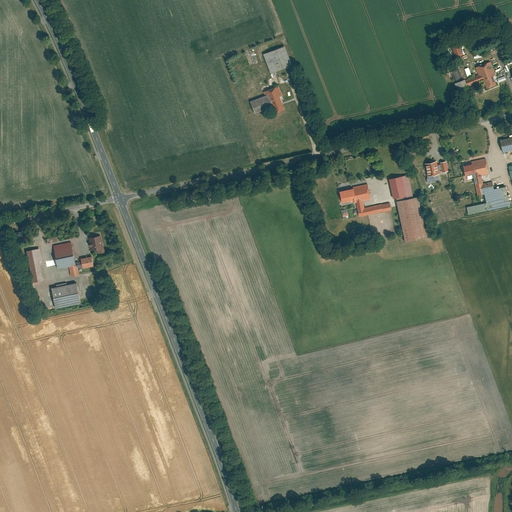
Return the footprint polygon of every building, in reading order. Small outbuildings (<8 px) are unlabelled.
[(458,44),(451,47),(455,58),(462,55),(458,44)] [(284,46),(263,54),(270,74),(292,66),(284,46)] [(460,68),(450,72),(457,90),(484,80),(486,87),(495,84),(492,77),(495,76),(489,61),(473,67),(476,74),(464,78),(460,68)] [(265,97),(252,101),(255,112),(272,107),(274,112),(284,109),(280,97),(283,96),(279,86),(264,91),(265,97)] [(508,137),(499,139),(502,153),(511,150),(511,133),(507,134),(508,137)] [(469,163),(460,165),(462,175),(471,173),(473,182),(476,182),(478,193),(484,192),(486,202),(466,206),(468,214),(507,205),(503,186),(492,188),(490,180),(483,181),(482,177),(489,175),(485,157),(469,160),(469,163)] [(436,163),(423,165),(427,182),(440,180),(438,170),(440,170),(441,173),(447,172),(445,161),(439,163),(439,164),(436,165),(436,163)] [(408,175),(388,179),(392,199),(395,198),(403,240),(425,235),(417,197),(412,198),(408,175)] [(366,185),(336,191),(339,204),(354,201),(357,217),(391,210),(389,203),(363,208),(361,200),(369,199),(366,185)] [(101,235),(87,238),(90,251),(95,250),(96,254),(105,252),(101,235)] [(72,241),(53,245),(58,269),(68,267),(70,276),(80,274),(79,269),(94,266),(92,257),(76,260),(72,241)] [(39,248),(24,251),(30,285),(42,283),(38,265),(42,264),(39,248)] [(76,284),(51,288),(55,308),(80,304),(76,284)]
